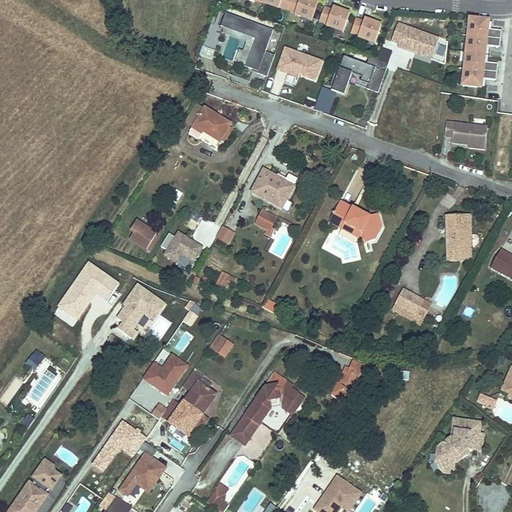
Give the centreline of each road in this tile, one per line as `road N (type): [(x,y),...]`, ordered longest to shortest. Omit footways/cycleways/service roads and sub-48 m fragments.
road 1 (residential): [(511,195),(216,91)]
road 2 (residential): [(368,0),(511,7)]
